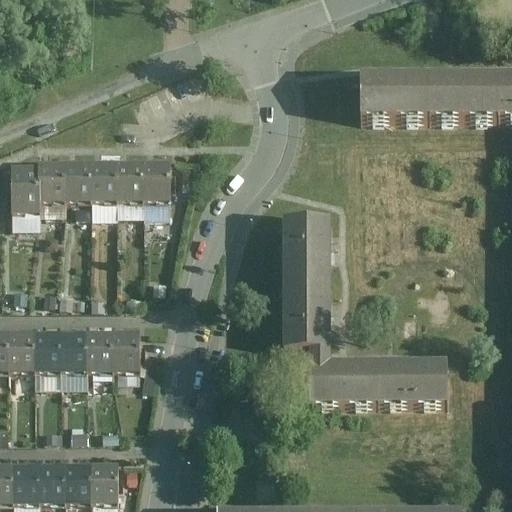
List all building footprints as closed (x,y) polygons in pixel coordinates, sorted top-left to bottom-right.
[(361,87),(361,130),(439,129),(439,87),(361,87)] [(439,87),(439,129),(507,130),(507,87),(439,87)] [(171,169),(146,170),(146,210),(172,210),(171,169)] [(42,170),(42,175),(42,211),(68,211),(68,170),(42,170)] [(94,170),(68,170),(68,211),(94,210),(94,170)] [(120,170),(94,170),(94,210),(120,211),(120,170)] [(146,170),(120,170),(120,211),(146,210),(146,170)] [(42,175),(13,175),(13,222),(42,222),(42,211),(42,175)] [(331,229),(284,229),(285,295),(332,295),(331,229)] [(332,295),(285,295),(285,360),(313,360),(333,360),(332,295)] [(0,341),(0,381),(11,382),(11,342),(0,341)] [(90,382),(90,341),(63,342),(63,382),(90,382)] [(116,341),(90,341),(90,382),(116,382),(116,341)] [(143,382),(143,342),(116,341),(116,382),(143,382)] [(37,381),(37,342),(11,342),(11,382),(37,381)] [(63,342),(37,342),(37,381),(63,382),(63,342)] [(313,360),(313,373),(333,373),(333,360),(313,360)] [(313,373),(310,373),(310,414),(385,415),(386,374),(333,373),(313,373)] [(454,374),(386,374),(385,415),(454,414),(454,374)] [(0,511),(14,511),(14,475),(0,474),(0,511)] [(40,511),(41,474),(14,475),(14,511),(40,511)] [(40,511),(66,511),(67,474),(41,474),(40,511)] [(93,511),(93,474),(67,474),(66,511),(93,511)] [(93,474),(93,511),(119,511),(120,474),(93,474)]
